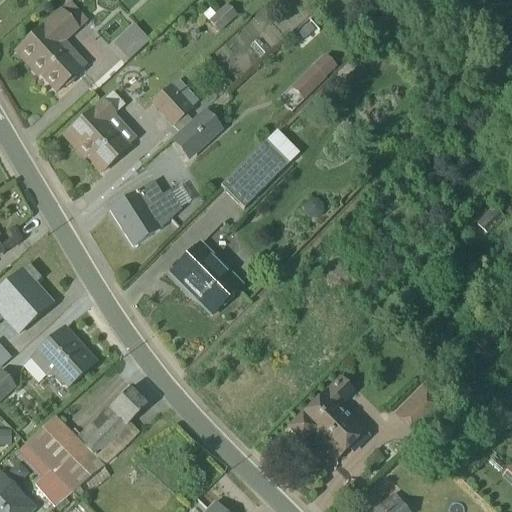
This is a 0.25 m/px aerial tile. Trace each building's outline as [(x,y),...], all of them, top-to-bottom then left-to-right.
[(86,68),(67,46),(81,34),(63,14),(16,54),(53,96),(86,68)] [(127,58),(146,40),(131,25),(112,43),(127,58)] [(170,89),(151,106),(172,129),(191,112),(170,89)] [(101,103),(65,138),(101,176),(135,143),(113,119),(123,109),(112,97),(103,105),(101,103)] [(187,166),(227,130),(206,107),(166,144),(187,166)] [(293,160),(270,138),(220,189),(242,211),(293,160)] [(155,184),(107,215),(131,252),(157,235),(176,214),(155,184)] [(492,209),(475,226),(485,236),(502,218),(492,209)] [(199,246),(169,276),(211,318),(241,288),(199,246)] [(39,283),(25,268),(0,290),(0,322),(16,340),(49,310),(32,290),(39,283)] [(489,330),(476,346),(491,360),(506,345),(489,330)] [(61,395),(93,367),(62,331),(29,359),(61,395)] [(0,365),(9,358),(0,347),(0,365)] [(0,404),(17,389),(0,371),(0,404)] [(303,447),(311,439),(335,463),(346,451),(352,458),(371,440),(341,410),(355,396),(339,380),(287,432),(303,447)] [(414,437),(445,406),(426,386),(394,417),(414,437)] [(128,426),(146,405),(129,390),(77,441),(103,470),(136,436),(128,426)] [(109,479),(53,420),(26,445),(82,504),(109,479)] [(9,433),(0,432),(0,447),(8,448),(9,433)] [(55,511),(71,497),(23,448),(15,455),(41,482),(33,489),(54,511),(55,511)] [(511,468),(511,469),(503,480),(511,487),(511,468)] [(34,511),(35,511),(0,477),(0,511),(34,511)] [(408,511),(394,493),(373,511),(408,511)]
